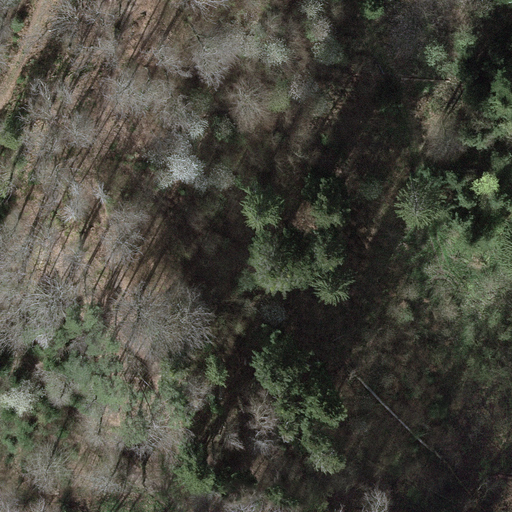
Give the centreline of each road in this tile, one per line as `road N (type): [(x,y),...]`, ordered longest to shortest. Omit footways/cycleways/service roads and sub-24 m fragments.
road 1 (track): [(0,306),(63,396),(90,418),(154,444),(188,511)]
road 2 (track): [(436,243),(411,106),(353,0)]
